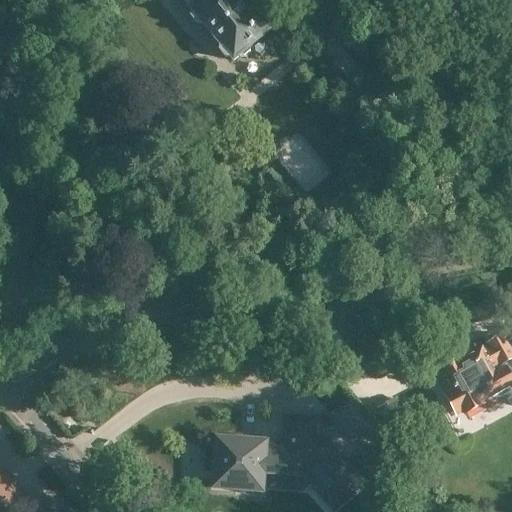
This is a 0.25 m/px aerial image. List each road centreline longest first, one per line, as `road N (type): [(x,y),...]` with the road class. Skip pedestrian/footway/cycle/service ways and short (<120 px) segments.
road 1 (tertiary): [(14,372),(116,314),(511,235)]
road 2 (unclassified): [(14,372),(60,0)]
road 3 (track): [(294,0),(377,113),(396,164),(408,254)]
road 4 (tertiary): [(107,511),(11,392),(14,372)]
